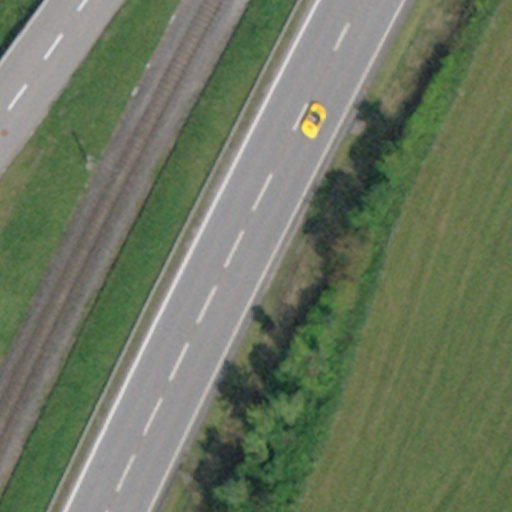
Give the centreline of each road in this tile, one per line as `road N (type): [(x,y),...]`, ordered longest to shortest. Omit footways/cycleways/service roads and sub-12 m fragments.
road 1 (primary): [(364,0),(107,511)]
road 2 (tertiary): [(0,121),(85,0)]
